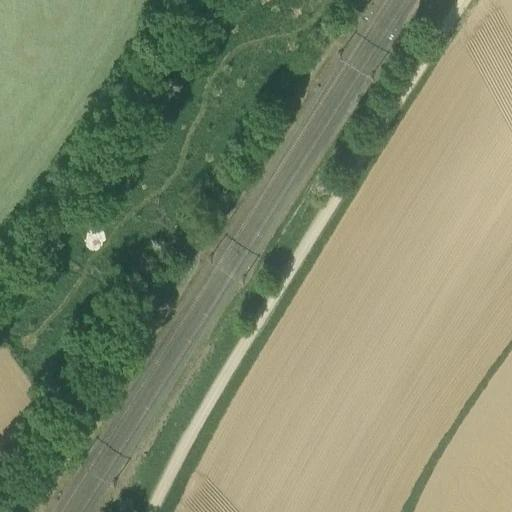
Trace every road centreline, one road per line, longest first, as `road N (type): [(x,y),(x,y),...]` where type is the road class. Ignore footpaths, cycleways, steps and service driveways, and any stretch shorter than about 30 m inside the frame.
road 1 (track): [(148,511),(221,378),(463,0)]
road 2 (track): [(0,293),(209,0)]
